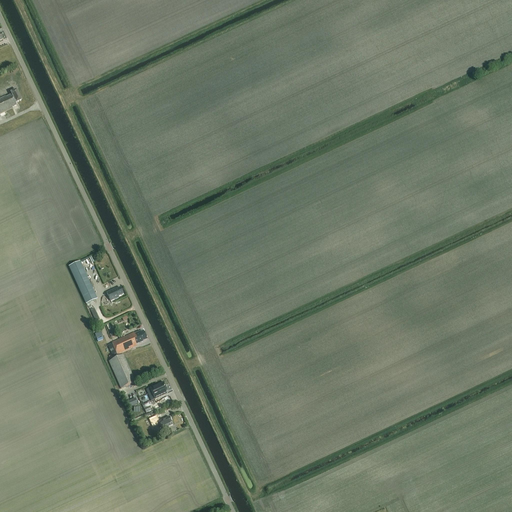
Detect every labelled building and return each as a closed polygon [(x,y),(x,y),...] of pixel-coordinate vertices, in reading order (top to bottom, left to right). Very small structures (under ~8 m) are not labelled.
[(6,96),(0,99),(0,113),(0,114),(5,112),(12,109),(13,108),(13,107),(17,106),(17,105),(16,103),(22,101),(17,90),(11,93),(12,95),(6,98),(6,96)] [(80,261),(69,267),(86,305),(98,299),(80,261)] [(120,288),(115,290),(107,294),(111,302),(119,298),(118,297),(124,295),(120,288)] [(144,341),(145,341),(148,339),(145,331),(141,333),(140,331),(135,334),(134,333),(112,343),(118,356),(138,347),(138,345),(144,342),(144,341)] [(124,355),(109,362),(121,389),(136,383),(124,355)] [(154,392),(165,387),(165,386),(165,385),(165,384),(164,383),(163,382),(160,384),(152,387),(150,389),(152,393),(154,392)] [(158,398),(157,396),(167,391),(167,390),(167,389),(167,388),(166,388),(165,387),(154,392),(152,393),(155,400),(158,398)] [(135,398),(126,402),(129,408),(138,404),(135,398)] [(158,419),(152,422),(155,427),(160,425),(162,431),(173,426),(172,422),(172,421),(172,419),(170,418),(159,423),(158,419)]
